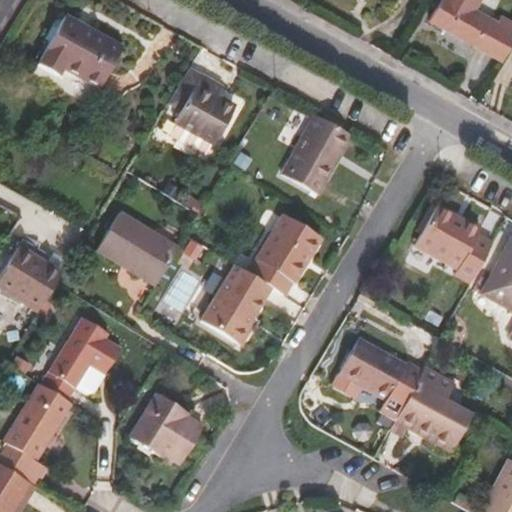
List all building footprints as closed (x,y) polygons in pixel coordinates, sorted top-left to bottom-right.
[(501,62),(511,42),(511,20),(501,14),(498,21),(476,8),(480,0),(438,0),(428,20),(501,62)] [(60,75),(63,69),(99,89),(122,48),(63,16),(37,63),(60,75)] [(200,75),(189,68),(168,104),(171,106),(178,94),(186,99),(200,75)] [(222,87),(200,75),(186,99),(178,94),(171,106),(180,111),(173,123),(176,124),(211,143),(213,144),(234,108),(216,98),(222,87)] [(313,115),(280,175),(318,196),(351,136),(313,115)] [(203,155),(211,143),(176,124),(169,136),(203,155)] [(180,192),(168,184),(163,192),(175,199),(180,192)] [(186,193),(180,202),(198,212),(203,204),(186,193)] [(414,231),(420,234),(435,206),(429,203),(414,231)] [(453,275),(469,283),(491,243),(476,236),(479,231),(435,206),(420,234),(412,247),(456,269),(453,275)] [(177,248),(118,213),(96,251),(154,286),(177,248)] [(283,215),(246,274),(269,288),(282,296),(291,283),(292,284),(321,238),(283,215)] [(511,236),(511,237),(480,294),(511,311),(511,236)] [(16,247),(0,274),(0,289),(36,312),(54,283),(60,273),(16,247)] [(269,288),(246,274),(233,266),(199,322),(240,346),(248,332),(245,329),(251,319),(269,288)] [(109,334),(81,317),(39,385),(66,402),(75,389),(85,395),(93,393),(104,376),(120,349),(105,340),(109,334)] [(255,321),(251,319),(245,329),(248,332),(255,321)] [(380,414),(393,421),(420,373),(356,339),(336,375),(383,401),(378,412),(380,414)] [(29,367),(16,358),(10,367),(24,376),(29,367)] [(389,430),(388,431),(401,437),(405,429),(451,453),(472,415),(445,400),(454,384),(423,367),(420,373),(393,421),(389,430)] [(511,379),(491,368),(486,377),(511,391),(511,379)] [(7,443),(0,453),(0,467),(35,488),(47,468),(36,461),(71,405),(66,402),(39,385),(37,384),(3,440),(7,443)] [(178,407),(156,394),(128,438),(161,459),(164,455),(180,465),(202,428),(186,418),(176,411),(178,407)] [(176,411),(186,418),(189,414),(178,407),(176,411)] [(393,421),(380,414),(378,418),(379,425),(389,430),(393,421)] [(478,511),(511,511),(511,461),(507,459),(480,510),(478,511)] [(0,511),(12,511),(22,498),(26,501),(35,488),(0,467),(0,511)] [(468,511),(478,511),(480,510),(456,497),(452,503),(468,511)] [(22,498),(12,511),(19,511),(26,501),(22,498)]
